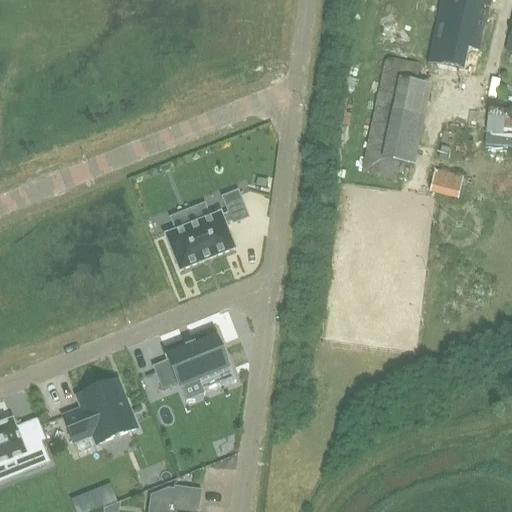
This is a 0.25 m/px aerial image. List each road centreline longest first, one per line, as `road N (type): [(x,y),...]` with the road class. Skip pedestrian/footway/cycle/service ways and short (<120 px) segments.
road 1 (residential): [(309,0),(270,300)]
road 2 (residential): [(270,300),(226,301),(0,392)]
road 3 (residential): [(270,300),(242,511)]
